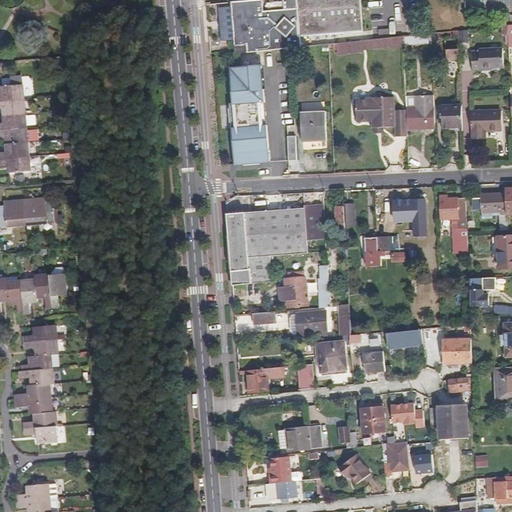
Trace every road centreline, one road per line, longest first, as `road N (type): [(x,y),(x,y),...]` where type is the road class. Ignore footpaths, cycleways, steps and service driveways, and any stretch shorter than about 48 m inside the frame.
road 1 (residential): [(190,191),(511,174)]
road 2 (residential): [(206,407),(427,382)]
road 3 (secondary): [(206,407),(190,191)]
road 4 (secondary): [(190,191),(172,0)]
road 5 (residential): [(271,511),(437,495)]
road 6 (residential): [(0,346),(9,360),(8,448),(18,464)]
